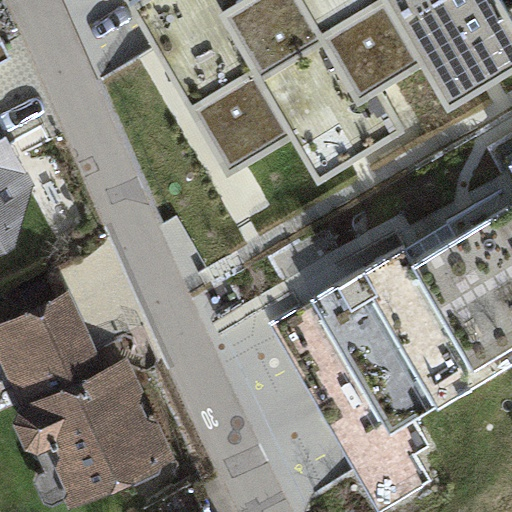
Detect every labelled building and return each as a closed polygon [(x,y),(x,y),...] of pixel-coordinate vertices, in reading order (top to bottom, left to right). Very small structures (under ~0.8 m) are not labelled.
[(137,0),(129,5),(228,175),(293,138),(318,180),(404,130),(379,88),(423,62),(448,106),(511,68),(511,18),(501,0),(137,0)] [(0,61),(10,56),(0,36),(0,61)] [(0,132),(0,236),(10,231),(26,180),(0,132)] [(311,294),(392,434),(511,365),(511,201),(411,260),(401,242),(311,294)] [(16,322),(0,329),(0,353),(26,409),(22,418),(32,439),(40,441),(48,437),(74,494),(164,453),(152,425),(143,422),(146,414),(140,401),(131,398),(135,390),(122,362),(59,391),(49,370),(94,349),(69,295),(15,319),(16,322)]
